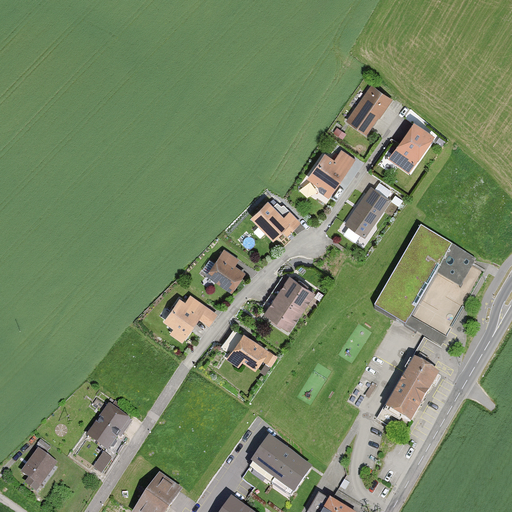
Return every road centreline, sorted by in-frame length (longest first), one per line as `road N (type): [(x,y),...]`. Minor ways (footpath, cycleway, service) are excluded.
road 1 (residential): [(93,511),(180,378),(280,262),(314,235)]
road 2 (tertiary): [(473,367),(389,511)]
